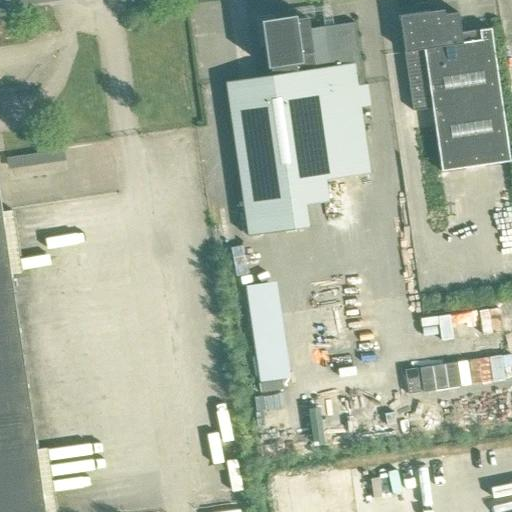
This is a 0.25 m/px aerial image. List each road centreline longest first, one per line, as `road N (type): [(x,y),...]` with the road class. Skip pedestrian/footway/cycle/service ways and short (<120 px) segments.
road 1 (unknown): [(367,0),(388,225)]
road 2 (unknown): [(511,338),(449,345),(415,333),(388,225)]
road 3 (unknown): [(388,225),(368,247),(272,261)]
